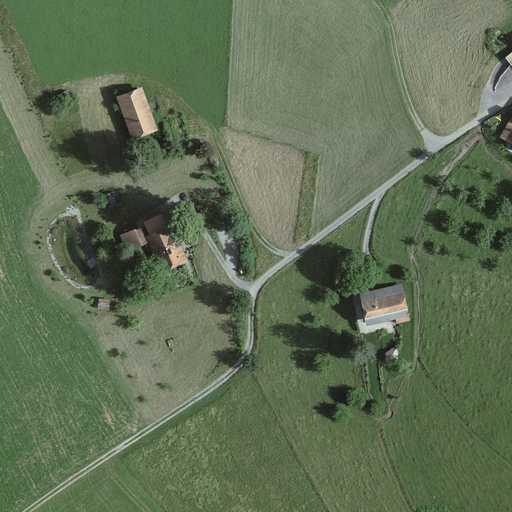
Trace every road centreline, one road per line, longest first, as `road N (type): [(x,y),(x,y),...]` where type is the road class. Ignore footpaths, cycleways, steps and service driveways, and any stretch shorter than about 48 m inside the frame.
road 1 (track): [(27,511),(219,379),(244,352),(249,286),(233,281),(178,194)]
road 2 (unclassified): [(511,98),(249,286)]
road 3 (track): [(291,254),(254,231),(218,152),(188,110),(148,85)]
road 4 (track): [(434,148),(401,91),(389,33),(370,0)]
